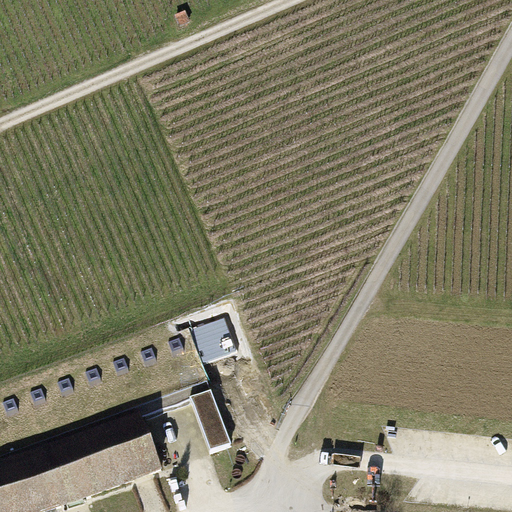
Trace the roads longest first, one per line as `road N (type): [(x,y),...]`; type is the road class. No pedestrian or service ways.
road 1 (track): [(511,44),(277,452),(275,487),(296,511)]
road 2 (track): [(287,0),(0,123)]
road 3 (track): [(511,316),(362,301)]
